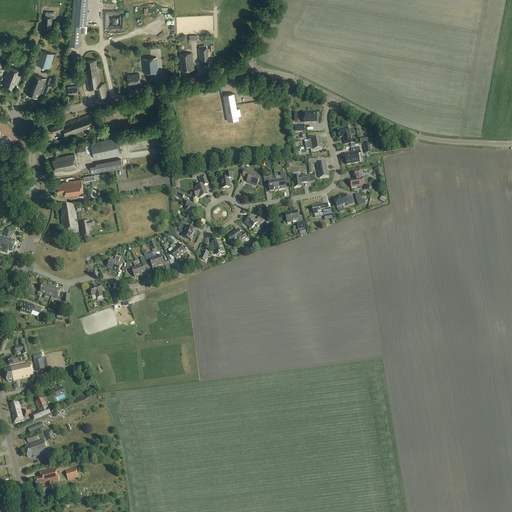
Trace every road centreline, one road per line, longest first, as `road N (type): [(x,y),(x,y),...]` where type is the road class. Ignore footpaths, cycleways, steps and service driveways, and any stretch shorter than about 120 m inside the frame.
road 1 (tertiary): [(24,125),(249,68)]
road 2 (residential): [(22,264),(66,283),(103,275),(133,286),(190,263),(205,229)]
road 3 (residential): [(238,208),(329,188),(336,174),(325,120),(332,97)]
